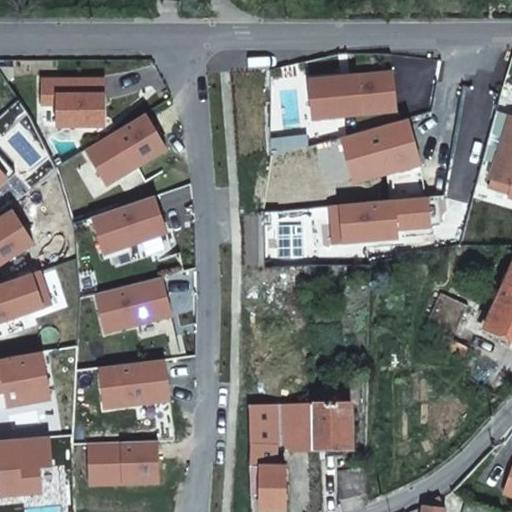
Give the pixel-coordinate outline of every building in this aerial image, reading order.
[(392,71),(309,82),(314,120),(398,108),(392,71)] [(106,81),(42,81),(42,105),(57,105),(57,127),(106,127),(106,81)] [(146,115),(86,150),(107,186),(167,150),(146,115)] [(409,120),(341,139),(354,184),(421,165),(409,120)] [(511,123),(510,131),(509,131),(501,156),(502,157),(492,188),(508,192),(511,183),(511,123)] [(0,187),(8,181),(0,170),(0,187)] [(155,197),(92,218),(105,255),(167,234),(155,197)] [(427,197),(328,207),(332,246),(431,236),(427,197)] [(0,266),(34,245),(14,212),(0,220),(0,266)] [(511,339),(511,268),(485,328),(511,339)] [(0,285),(0,323),(52,305),(40,272),(0,285)] [(163,278),(96,294),(106,334),(172,317),(163,278)] [(452,337),(468,306),(443,294),(427,325),(452,337)] [(43,352),(0,359),(0,393),(6,393),(9,408),(52,400),(43,352)] [(100,368),(105,409),(170,401),(165,360),(100,368)] [(352,450),(351,405),(346,405),(346,388),(311,389),(311,406),(312,450),(352,450)] [(0,409),(9,408),(6,393),(0,393),(0,409)] [(275,447),(284,444),(290,451),(312,450),(311,406),(249,406),(250,444),(250,467),(281,467),(282,462),(276,462),(275,447)] [(50,437),(0,441),(0,496),(42,493),(40,467),(52,466),(50,437)] [(158,441),(89,444),(90,486),(160,483),(158,441)] [(286,510),(286,467),(281,467),(250,467),(250,493),(261,493),(261,510),(286,510)] [(338,471),(339,500),(365,494),(366,467),(338,471)] [(511,467),(503,492),(511,495),(511,467)] [(445,511),(445,510),(439,497),(424,504),(423,511),(445,511)] [(465,511),(494,511),(468,502),(465,511)]
